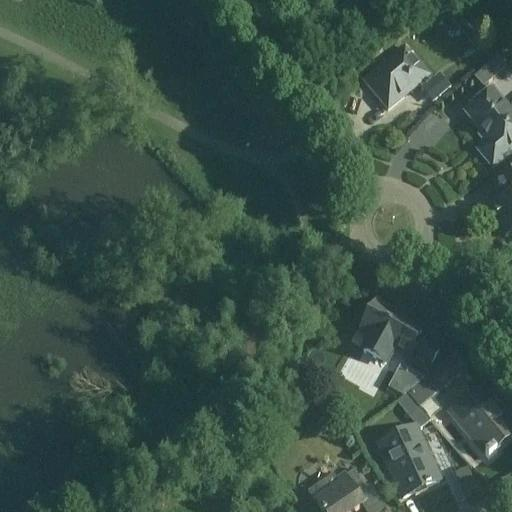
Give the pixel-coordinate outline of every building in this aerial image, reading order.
[(405,50),(379,72),(364,84),(388,113),(429,79),(405,50)] [(511,67),(508,63),(496,74),(504,83),(507,80),(511,85),(511,67)] [(464,115),(488,144),(477,153),(492,171),(511,154),(511,152),(511,151),(511,150),(511,116),(492,92),(464,115)] [(511,237),(511,176),(493,184),(502,204),(492,209),(506,241),(511,237)] [(404,362),(426,374),(439,352),(418,341),(421,335),(396,322),(398,318),(376,306),(360,335),(370,341),(363,355),(385,367),(394,350),(407,357),(404,362)] [(407,395),(420,410),(467,371),(456,358),(432,378),(430,376),(423,383),(407,395)] [(397,404),(407,395),(423,383),(407,375),(403,384),(389,395),(397,404)] [(511,425),(482,389),(466,401),(449,414),(488,461),(496,455),(494,451),(511,435),(511,425)] [(407,395),(397,404),(421,432),(431,424),(420,410),(407,395)] [(393,470),(398,480),(406,498),(402,500),(402,501),(440,484),(428,459),(425,461),(412,433),(379,449),(389,472),(393,470)] [(363,511),(385,511),(386,511),(370,489),(366,491),(353,474),(338,484),(333,478),(308,496),(319,511),(353,511),(361,507),(363,511)]
